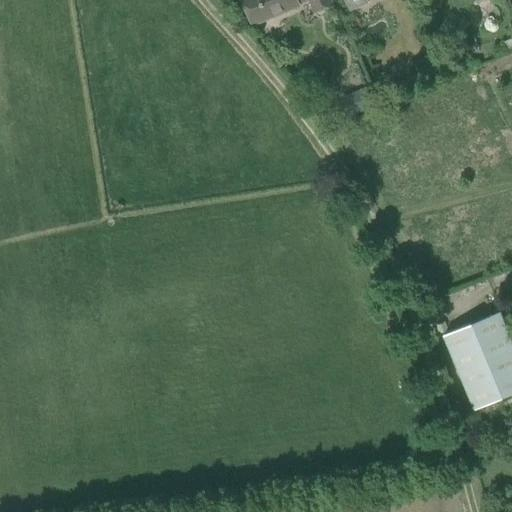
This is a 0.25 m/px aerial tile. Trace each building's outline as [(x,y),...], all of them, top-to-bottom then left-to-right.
[(315,15),(333,7),(329,0),(242,0),(253,25),(309,1),(315,15)] [(369,4),(367,0),(346,0),(347,2),(352,12),(369,4)] [(427,64),(434,81),(450,74),(443,57),(427,64)] [(444,335),(475,410),(511,394),(511,340),(500,312),(444,335)] [(476,435),(486,431),(481,418),(471,422),(476,435)]
